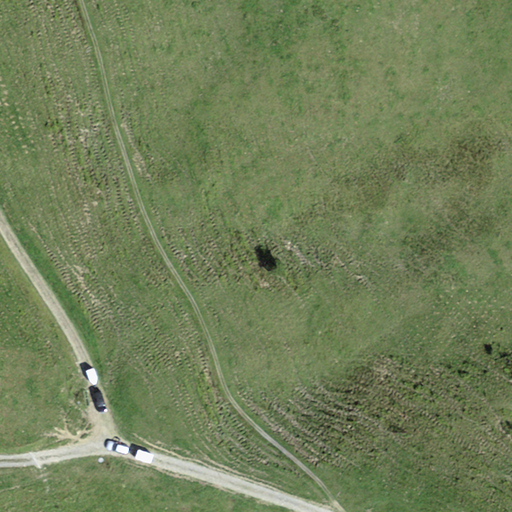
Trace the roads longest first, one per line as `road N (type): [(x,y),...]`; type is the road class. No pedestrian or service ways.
road 1 (track): [(0,466),(115,449),(295,511)]
road 2 (track): [(0,212),(69,331),(115,449)]
